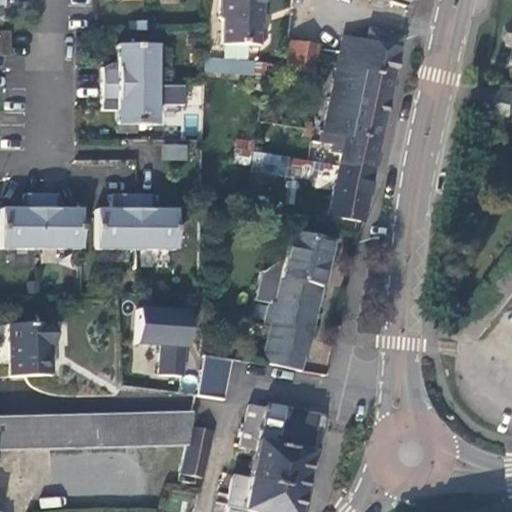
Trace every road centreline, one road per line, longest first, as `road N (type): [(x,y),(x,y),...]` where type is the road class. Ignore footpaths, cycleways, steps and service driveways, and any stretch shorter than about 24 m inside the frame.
road 1 (secondary): [(410,454),(397,380),(406,253),(455,0)]
road 2 (residential): [(42,0),(38,147),(0,147)]
